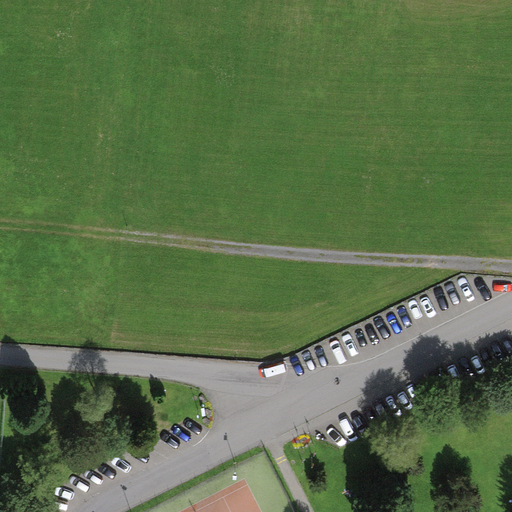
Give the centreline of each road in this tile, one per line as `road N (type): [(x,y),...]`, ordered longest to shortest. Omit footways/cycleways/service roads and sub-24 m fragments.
road 1 (track): [(511,271),(0,223)]
road 2 (unclassified): [(0,353),(232,374),(283,416)]
road 3 (residential): [(511,306),(283,416)]
road 4 (residential): [(283,416),(90,511)]
